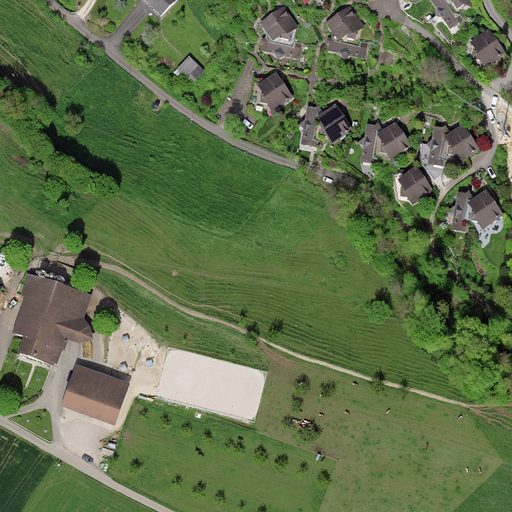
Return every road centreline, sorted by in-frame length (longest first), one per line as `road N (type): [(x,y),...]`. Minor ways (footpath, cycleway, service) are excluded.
road 1 (residential): [(49,0),(217,130),(253,150),(350,180),(464,289),(511,316)]
road 2 (track): [(21,273),(46,255),(98,260),(176,313)]
road 3 (residential): [(489,95),(470,87),(432,40),(378,6)]
